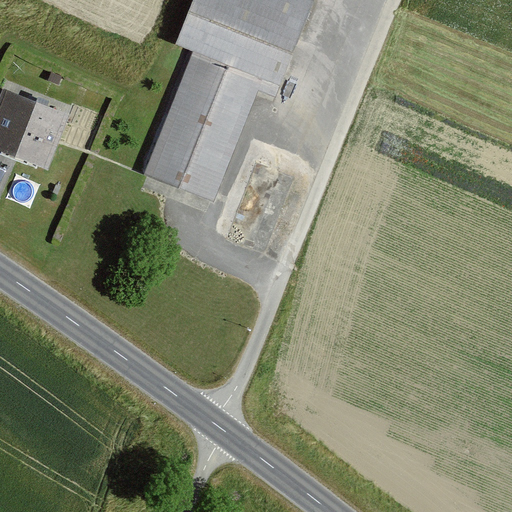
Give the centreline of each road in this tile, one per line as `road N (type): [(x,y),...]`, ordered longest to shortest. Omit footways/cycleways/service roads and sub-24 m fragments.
road 1 (track): [(219,423),(394,0)]
road 2 (tertiary): [(0,268),(337,511)]
